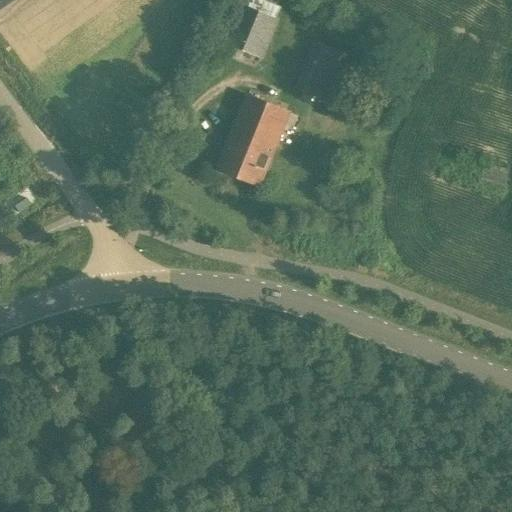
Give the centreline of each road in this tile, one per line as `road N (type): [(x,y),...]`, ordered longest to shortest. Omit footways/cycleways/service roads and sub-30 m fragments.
road 1 (secondary): [(127,286),(237,284),(361,320),(511,379)]
road 2 (unclassified): [(127,286),(89,209),(0,92)]
road 3 (secondary): [(0,325),(39,306),(127,286)]
